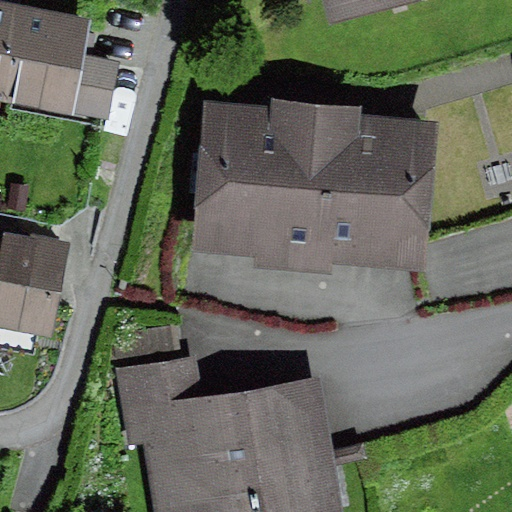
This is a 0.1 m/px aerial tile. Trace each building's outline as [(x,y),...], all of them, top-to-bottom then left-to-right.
[(88,10),(19,0),(0,0),(0,81),(109,100),(116,57),(81,52),(88,10)] [(338,0),(343,17),(404,0),(338,0)] [(451,104),(207,87),(195,242),(440,259),(451,104)] [(0,321),(60,334),(81,234),(0,216),(0,321)] [(177,352),(119,361),(132,442),(147,440),(158,511),(354,511),(360,511),(338,369),(184,393),(177,352)]
